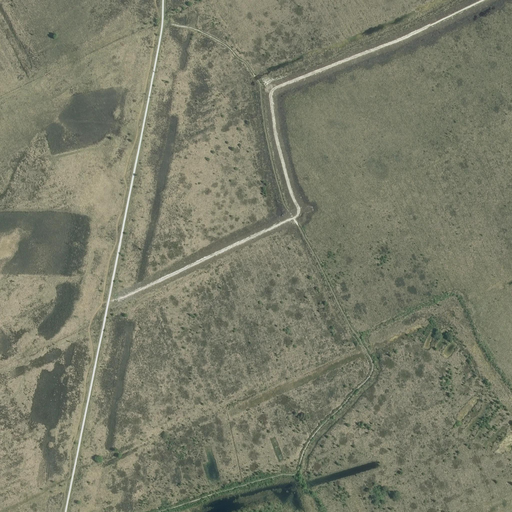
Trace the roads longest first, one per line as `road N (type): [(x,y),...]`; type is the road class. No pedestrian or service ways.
road 1 (track): [(480,0),(271,91)]
road 2 (track): [(271,91),(298,209),(293,218)]
